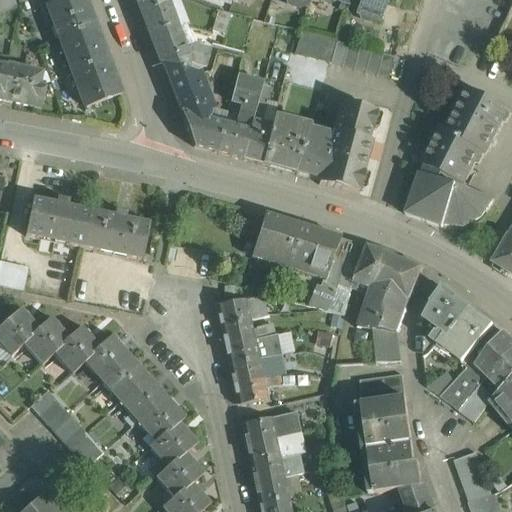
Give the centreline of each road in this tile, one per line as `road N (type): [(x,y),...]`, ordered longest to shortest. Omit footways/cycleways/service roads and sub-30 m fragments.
road 1 (residential): [(436,0),(369,234)]
road 2 (residential): [(243,511),(215,370),(179,310)]
road 3 (residential): [(369,234),(176,185)]
road 4 (residential): [(120,0),(176,185)]
road 5 (residential): [(408,334),(417,404),(452,511)]
road 6 (residential): [(176,185),(0,142)]
road 7 (residential): [(511,302),(439,258),(369,234)]
